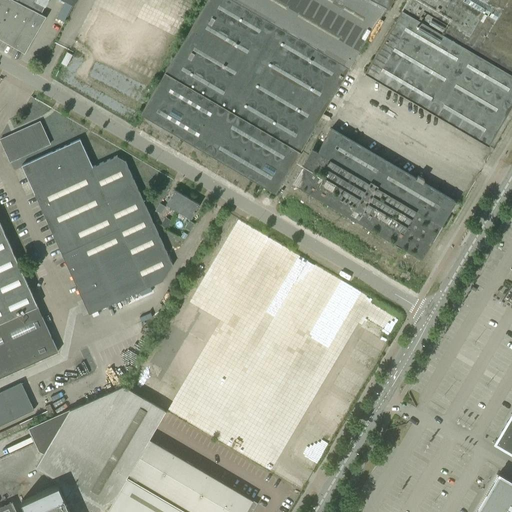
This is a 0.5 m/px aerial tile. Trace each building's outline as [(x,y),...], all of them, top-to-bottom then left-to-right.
[(30,8),(13,0),(0,0),(0,38),(24,53),(46,16),(30,8)] [(13,0),(30,8),(34,0),(13,0)] [(372,28),(387,7),(372,0),(207,0),(140,114),(275,193),(372,28)] [(389,8),(392,0),(372,0),(387,7),(389,8)] [(511,0),(407,0),(402,10),(511,75),(511,0)] [(511,75),(402,10),(365,73),(488,146),(511,104),(511,75)] [(66,52),(61,63),(66,65),(72,54),(66,52)] [(9,160),(51,144),(42,120),(0,136),(9,160)] [(317,152),(314,150),(296,182),(420,255),(438,224),(441,225),(455,201),(422,182),(424,179),(418,176),(416,178),(331,128),(317,152)] [(172,264),(167,254),(125,160),(116,156),(92,167),(80,139),(21,165),(89,314),(162,281),(172,264)] [(52,144),(18,157),(20,163),(55,150),(52,144)] [(165,204),(178,212),(186,197),(174,189),(165,204)] [(178,212),(190,219),(199,204),(186,197),(178,212)] [(155,210),(161,214),(165,206),(160,203),(155,210)] [(160,226),(167,230),(167,229),(171,222),(165,218),(160,226)] [(189,220),(185,228),(190,231),(195,224),(189,220)] [(0,377),(58,352),(0,223),(0,377)] [(21,382),(0,391),(0,425),(34,410),(21,382)] [(104,511),(126,477),(129,473),(149,439),(165,411),(124,386),(28,427),(39,451),(43,454),(36,467),(60,481),(58,484),(21,500),(26,511),(104,511)] [(55,414),(51,405),(45,407),(47,412),(49,417),(55,414)] [(20,424),(22,429),(49,417),(47,412),(20,424)] [(22,429),(20,424),(10,428),(12,433),(22,429)] [(12,433),(10,428),(1,433),(3,437),(12,433)] [(244,511),(252,499),(149,439),(129,473),(194,511),(244,511)] [(511,511),(511,482),(507,479),(498,474),(498,475),(476,511),(511,511)] [(126,477),(104,511),(185,511),(136,483),(126,477)] [(0,511),(16,511),(12,501),(0,506),(0,511)]
